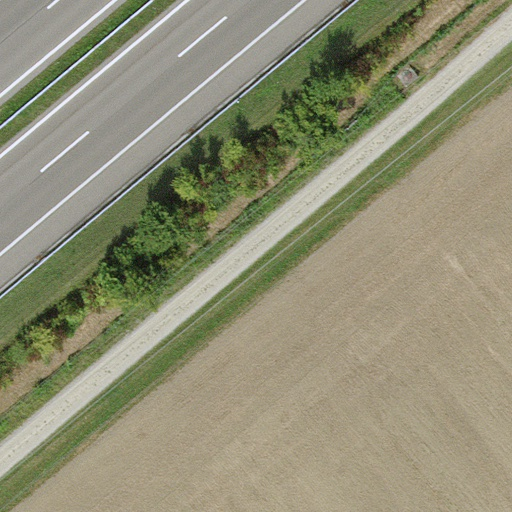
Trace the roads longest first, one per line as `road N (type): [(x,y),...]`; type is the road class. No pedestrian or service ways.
road 1 (track): [(0,456),(511,22)]
road 2 (motorway): [(0,211),(252,0)]
